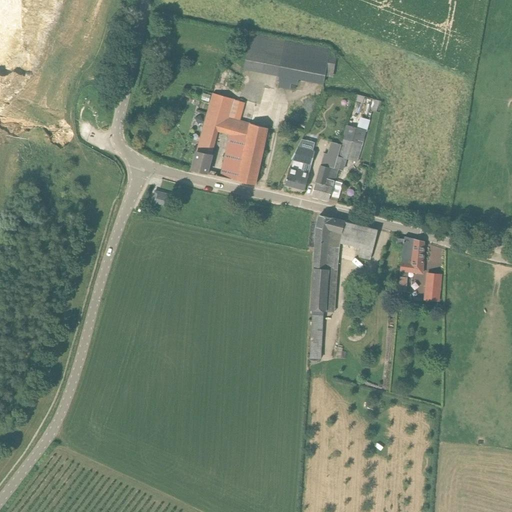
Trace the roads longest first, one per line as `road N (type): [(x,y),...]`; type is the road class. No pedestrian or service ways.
road 1 (unclassified): [(511,260),(144,164)]
road 2 (tertiary): [(0,501),(61,412),(144,164)]
road 3 (tertiary): [(144,164),(123,151),(116,132),(146,0)]
